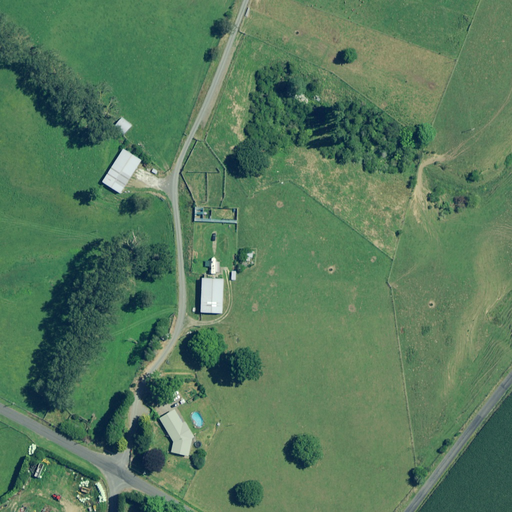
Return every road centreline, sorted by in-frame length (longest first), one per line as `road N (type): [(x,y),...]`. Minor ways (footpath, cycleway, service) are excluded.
road 1 (track): [(118,471),(136,399),(185,315),(172,178),(243,0)]
road 2 (unclassified): [(0,408),(185,511)]
road 3 (unclassified): [(408,511),(511,376)]
